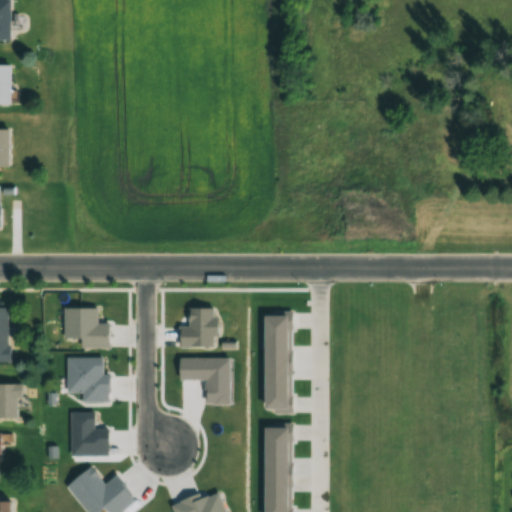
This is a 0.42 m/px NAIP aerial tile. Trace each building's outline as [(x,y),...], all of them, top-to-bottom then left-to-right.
[(7,0),(0,0),(0,39),(8,39),(7,0)] [(511,121),(511,103),(496,103),(496,122),(511,121)] [(449,121),(448,105),(437,105),(437,121),(449,121)] [(375,139),(405,139),(405,121),(375,121),(375,139)] [(0,384),(0,418),(15,418),(15,384),(0,384)]
